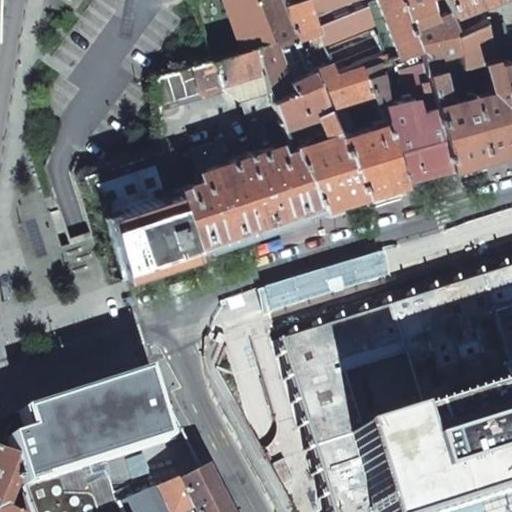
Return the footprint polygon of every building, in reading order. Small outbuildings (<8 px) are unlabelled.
[(232,0),(249,46),(268,40),(253,1),(252,0),(232,0)] [(278,0),(255,0),(253,1),(268,40),(271,48),(294,39),(280,5),(278,0)] [(294,39),(295,41),(318,32),(304,0),(294,0),(280,5),(294,39)] [(328,62),(332,73),(360,63),(375,57),(380,56),(359,0),(304,0),(318,32),(328,62)] [(359,0),(380,56),(395,50),(375,0),(359,0)] [(375,0),(395,50),(398,58),(420,50),(400,0),(375,0)] [(400,0),(420,50),(425,73),(433,71),(430,59),(450,53),(456,51),(452,32),(455,31),(447,11),(434,16),(428,0),(400,0)] [(443,0),(447,11),(468,5),(479,0),(443,0)] [(447,11),(455,31),(474,22),(468,5),(447,11)] [(456,51),(460,66),(479,60),(492,56),(490,49),(486,25),(484,17),(474,22),(455,31),(452,32),(456,51)] [(486,25),(490,49),(503,46),(498,22),(486,25)] [(266,93),(280,126),(316,115),(327,112),(307,69),(295,41),(294,39),(271,48),(268,40),(249,46),(258,70),(266,93)] [(211,59),(218,83),(258,70),(249,46),(211,59)] [(375,57),(377,66),(384,63),(389,75),(414,66),(419,82),(427,80),(425,73),(420,50),(398,58),(395,50),(380,56),(375,57)] [(438,73),(445,100),(455,97),(454,91),(458,90),(450,53),(430,59),(433,71),(438,73)] [(466,94),(481,158),(496,153),(511,149),(493,61),(492,56),(479,60),(485,81),(487,89),(466,94)] [(371,97),(374,106),(386,103),(380,73),(377,66),(375,57),(360,63),(371,97)] [(493,61),(511,149),(511,148),(511,77),(510,78),(509,77),(508,77),(504,58),(493,61)] [(154,77),(157,108),(219,90),(218,83),(211,59),(154,76),(154,77)] [(307,69),(327,112),(336,134),(344,132),(341,122),(335,109),(371,97),(360,63),(332,73),(328,62),(307,69)] [(462,73),(466,94),(487,89),(485,81),(479,83),(476,69),(462,73)] [(433,107),(448,167),(464,163),(481,158),(466,94),(455,97),(445,100),(438,73),(433,71),(425,73),(427,80),(433,107)] [(420,89),(425,108),(433,107),(427,80),(419,82),(420,89)] [(239,102),(253,150),(286,139),(280,126),(266,93),(239,102)] [(377,112),(400,179),(418,174),(433,171),(448,167),(433,107),(425,108),(418,109),(416,101),(411,97),(410,93),(390,97),(392,101),(386,103),(374,106),(377,112)] [(287,144),(318,208),(321,207),(342,201),(363,194),(336,134),(327,112),(316,115),(325,133),(287,144)] [(336,134),(363,194),(381,189),(400,184),(400,179),(377,112),(371,114),(375,122),(344,132),(336,134)] [(286,139),(287,144),(325,133),(316,115),(280,126),(286,139)] [(169,190),(189,251),(191,251),(191,249),(191,248),(197,246),(205,243),(205,244),(207,245),(302,213),(302,212),(302,211),(316,206),(316,207),(318,208),(287,144),(286,139),(253,150),(224,160),(195,170),(185,174),(187,182),(178,185),(168,188),(169,190)] [(188,149),(195,170),(224,160),(217,139),(188,149)] [(96,197),(101,212),(169,190),(168,188),(160,166),(160,152),(82,176),(89,193),(96,197)] [(106,228),(121,274),(155,262),(189,251),(169,190),(101,212),(106,228)] [(511,265),(276,340),(330,511),(442,511),(511,490),(511,265)] [(23,489),(31,511),(119,511),(116,504),(101,465),(164,445),(151,400),(142,371),(17,412),(25,432),(5,439),(11,459),(13,459),(17,471),(23,489)] [(164,445),(101,465),(116,504),(176,482),(202,469),(162,396),(151,400),(164,445)] [(11,459),(0,454),(0,511),(1,511),(16,474),(17,471),(13,459),(11,459)] [(224,511),(202,469),(176,482),(190,511),(224,511)] [(31,511),(23,489),(17,471),(16,474),(1,511),(31,511)] [(190,511),(176,482),(116,504),(119,511),(190,511)]
